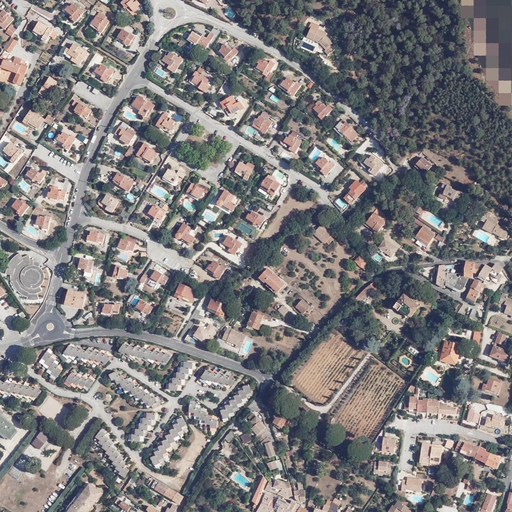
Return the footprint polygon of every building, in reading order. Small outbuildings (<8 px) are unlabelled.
[(132,4),(137,12),(141,9),(139,7),(141,5),(137,0),(126,0),(123,4),(127,9),(129,6),(132,4)] [(136,14),(137,12),(132,4),(129,6),(136,14)] [(85,13),(81,9),(78,11),(73,6),(70,10),(68,7),(64,11),(73,20),(72,20),(76,24),(85,13)] [(7,23),(4,27),(8,30),(16,20),(6,11),(1,16),(0,17),(0,18),(5,22),(6,21),(7,23)] [(112,18),(101,11),(93,24),(101,28),(99,30),(103,32),(112,18)] [(56,33),(38,22),(34,30),(43,36),(41,38),(46,41),(49,37),(53,40),(56,33)] [(318,33),(319,30),(321,27),(312,23),(310,27),(312,28),(307,37),(314,40),(320,42),(323,42),(328,49),(327,50),(331,54),(336,50),(333,45),(334,44),(327,36),(328,35),(323,32),(322,34),(318,33)] [(215,35),(210,32),(207,37),(198,33),(199,31),(195,28),(193,30),(192,29),(186,38),(197,45),(198,42),(202,44),(202,46),(206,48),(215,35)] [(135,37),(124,30),(119,38),(126,42),(126,44),(129,47),(135,37)] [(4,50),(12,54),(18,41),(10,38),(4,50)] [(225,42),(223,44),(225,46),(220,50),(225,55),(224,57),(228,60),(231,57),(232,57),(238,51),(234,48),(233,49),(231,47),(225,42)] [(323,42),(320,42),(321,44),(326,50),(327,50),(328,49),(323,42)] [(87,53),(72,43),(67,52),(74,57),(72,60),(79,64),(82,58),(84,58),(87,53)] [(171,65),(169,69),(176,73),(184,60),(172,52),(168,56),(167,55),(164,60),(171,65)] [(28,68),(20,65),(19,67),(12,64),(1,58),(0,60),(0,71),(1,69),(16,75),(13,83),(20,87),(28,68)] [(19,67),(20,65),(21,61),(15,58),(12,64),(19,67)] [(162,63),(169,69),(171,65),(164,60),(162,63)] [(270,72),(271,72),(276,65),(271,62),(270,63),(267,62),(266,63),(259,60),(257,63),(259,65),(256,69),(264,74),(264,75),(267,76),(270,72)] [(113,71),(109,67),(108,69),(101,65),(99,68),(97,67),(94,72),(104,78),(103,80),(107,82),(113,71)] [(199,78),(196,82),(201,85),(200,88),(207,93),(212,86),(208,83),(211,79),(197,71),(195,75),(196,76),(199,78)] [(276,75),(271,72),(266,80),(270,83),(276,75)] [(58,82),(50,76),(45,84),(44,83),(40,90),(44,93),(43,95),(51,100),(54,95),(49,91),(54,85),(55,86),(58,82)] [(302,85),(298,82),(297,84),(288,78),(285,83),(283,82),(282,85),(293,92),(292,93),(296,96),(302,85)] [(157,105),(150,102),(150,103),(145,100),(146,99),(140,95),(134,106),(144,112),(143,115),(146,117),(152,109),(154,110),(157,105)] [(232,107),(236,114),(243,110),(243,111),(248,109),(244,102),(240,104),(235,97),(223,104),(227,110),(232,107)] [(92,110),(76,100),(73,105),(77,107),(75,111),(82,115),(83,114),(88,117),(92,110)] [(319,101),(316,105),(318,106),(315,110),(321,116),(320,117),(324,120),(327,115),(329,116),(335,109),(330,106),(328,107),(327,106),(326,107),(319,101)] [(231,117),(236,114),(232,107),(227,110),(231,117)] [(38,113),(31,109),(23,121),(28,124),(31,119),(34,120),(32,123),(35,125),(35,126),(39,128),(45,119),(38,114),(38,113)] [(270,120),(271,119),(272,116),(266,112),(263,116),(270,120)] [(166,127),(173,131),(176,126),(175,124),(176,121),(165,115),(158,126),(164,129),(166,127)] [(52,127),(56,120),(50,116),(46,123),(52,127)] [(276,122),(271,119),(270,120),(263,116),(261,119),(259,118),(257,123),(259,124),(267,129),(266,131),(265,131),(269,134),(276,122)] [(345,121),(340,126),(343,129),(341,131),(347,136),(345,138),(353,144),(360,137),(357,135),(358,133),(345,121)] [(124,137),(122,139),(131,145),(139,133),(131,129),(130,130),(123,126),(118,134),(121,136),(122,135),(124,137)] [(78,139),(73,135),(72,136),(65,131),(63,134),(61,133),(58,138),(68,144),(67,147),(71,150),(78,139)] [(295,145),(294,148),(299,151),(305,142),(294,134),(292,136),(290,135),(287,140),(295,145)] [(160,155),(157,153),(156,154),(153,152),(154,151),(151,149),(152,147),(147,144),(140,156),(145,159),(145,157),(153,162),(155,159),(157,160),(160,155)] [(11,145),(4,153),(12,161),(11,163),(14,166),(25,154),(21,151),(19,153),(11,145)] [(128,156),(131,158),(137,149),(135,147),(132,151),(130,152),(128,156)] [(387,163),(375,155),(373,159),(370,157),(366,162),(374,168),(372,170),(379,175),(387,163)] [(323,158),(318,163),(326,171),(325,172),(328,175),(338,165),(334,161),(332,162),(327,156),(324,159),(323,158)] [(425,159),(417,168),(422,172),(423,170),(428,175),(435,167),(425,159)] [(256,170),(250,166),(244,163),(239,171),(248,176),(247,178),(250,181),(256,170)] [(31,171),(28,177),(36,181),(37,180),(42,183),(48,174),(44,171),(42,174),(34,169),(32,172),(31,171)] [(187,175),(180,171),(178,175),(170,170),(165,176),(169,178),(168,179),(175,184),(180,176),(185,179),(187,175)] [(126,188),(131,191),(136,184),(120,174),(116,180),(122,185),(122,186),(125,189),(126,188)] [(283,184),(277,181),(269,177),(267,180),(264,184),(273,190),(272,192),(276,195),(283,184)] [(9,186),(0,178),(0,190),(3,192),(6,189),(9,186)] [(371,182),(367,178),(361,183),(366,187),(371,182)] [(366,187),(361,183),(358,180),(354,184),(356,187),(353,190),(354,191),(348,198),(353,203),(367,188),(366,187)] [(208,188),(202,184),(200,186),(195,183),(190,191),(194,194),(193,194),(201,199),(208,188)] [(465,191),(459,189),(458,190),(452,188),(453,186),(444,183),(442,186),(446,188),(445,191),(443,190),(439,196),(447,199),(449,196),(454,199),(454,200),(459,202),(465,191)] [(356,187),(354,184),(348,191),(350,194),(345,199),(352,205),(353,203),(348,198),(354,191),(353,190),(356,187)] [(69,192),(64,191),(64,192),(60,191),(61,187),(56,186),(55,188),(52,187),(50,198),(62,201),(62,199),(67,200),(69,192)] [(242,199),(227,189),(223,197),(225,199),(224,200),(223,199),(221,200),(220,201),(220,203),(220,204),(220,205),(221,206),(223,206),(226,205),(235,211),(242,199)] [(113,203),(110,208),(116,212),(122,202),(112,195),(108,200),(113,203)] [(20,200),(14,208),(22,214),(21,215),(25,217),(32,207),(28,205),(27,205),(20,200)] [(424,207),(419,203),(415,210),(417,211),(419,208),(421,210),(424,207)] [(166,212),(155,205),(150,213),(157,217),(158,216),(163,219),(166,212)] [(267,219),(255,211),(253,215),(251,214),(248,219),(257,224),(258,223),(263,226),(267,219)] [(489,224),(508,233),(510,229),(502,225),(502,226),(498,224),(500,221),(490,216),(492,213),(487,211),(484,216),(483,216),(481,220),(487,223),(489,224)] [(386,221),(375,213),(368,221),(375,226),(374,228),(373,229),(378,232),(386,221)] [(432,228),(414,215),(412,218),(420,223),(420,224),(423,226),(415,237),(421,241),(424,238),(430,243),(436,234),(431,230),(432,228)] [(55,221),(50,219),(49,221),(42,219),(40,227),(48,230),(48,231),(52,232),(55,221)] [(197,227),(189,222),(184,230),(188,232),(187,234),(184,233),(183,233),(181,234),(180,235),(180,236),(180,238),(182,239),(184,240),(186,239),(195,244),(201,236),(194,232),(197,227)] [(493,233),(493,232),(494,231),(487,227),(489,224),(487,223),(483,228),(493,233)] [(506,238),(508,233),(489,224),(487,227),(494,231),(493,232),(506,238)] [(326,244),(327,242),(332,237),(334,235),(323,225),(315,233),(326,244)] [(106,237),(92,233),(91,237),(89,237),(88,242),(98,245),(98,242),(105,244),(106,237)] [(444,243),(446,238),(439,233),(436,237),(442,241),(444,243)] [(498,240),(491,236),(488,242),(488,243),(495,247),(498,240)] [(246,246),(232,237),(226,245),(233,250),(232,252),(237,256),(241,250),(243,251),(246,246)] [(332,237),(327,242),(331,245),(335,239),(332,237)] [(384,243),(380,248),(394,257),(401,248),(387,238),(384,243)] [(424,238),(421,241),(428,246),(430,243),(424,238)] [(134,251),(136,244),(129,243),(127,241),(122,240),(119,249),(128,251),(129,250),(134,251)] [(483,259),(489,259),(492,254),(487,251),(483,259)] [(370,265),(365,260),(358,254),(355,258),(358,261),(357,262),(363,267),(364,266),(367,269),(370,266),(370,265)] [(40,302),(40,300),(40,296),(44,294),(41,289),(45,285),(46,282),(46,279),(45,277),(44,274),(42,271),(41,269),(35,267),(35,263),(36,262),(32,261),(31,257),(24,259),(22,256),(17,259),(12,265),(9,270),(7,276),(12,276),(13,284),(14,284),(15,287),(17,291),(20,295),(23,297),(26,298),(29,299),(29,301),(40,302)] [(96,264),(82,260),(80,269),(88,271),(88,274),(93,276),(96,264)] [(214,266),(211,270),(219,275),(218,277),(221,279),(229,269),(224,265),(223,266),(215,261),(213,265),(214,266)] [(474,273),(475,264),(466,262),(466,263),(465,274),(464,277),(469,278),(471,279),(473,279),(474,273)] [(456,273),(457,264),(445,266),(445,272),(448,273),(456,273)] [(482,265),(475,264),(474,273),(477,274),(482,266),(482,265)] [(478,278),(485,282),(485,281),(490,273),(500,280),(503,276),(500,273),(501,272),(503,269),(502,268),(496,264),(493,268),(492,267),(491,268),(486,265),(478,278)] [(131,273),(123,271),(118,269),(115,279),(121,281),(122,278),(129,280),(131,273)] [(288,284),(270,269),(262,277),(268,282),(280,293),(288,284)] [(445,288),(445,284),(448,273),(445,272),(443,272),(438,271),(438,272),(439,273),(438,278),(437,284),(439,285),(444,288),(445,288)] [(171,280),(158,272),(152,281),(160,286),(162,283),(167,287),(171,280)] [(464,277),(465,274),(463,274),(460,274),(459,277),(456,277),(456,273),(448,273),(445,284),(455,289),(460,291),(463,291),(469,278),(464,277)] [(147,276),(142,283),(146,286),(151,278),(147,276)] [(480,293),(480,292),(484,284),(476,281),(472,286),(471,288),(480,293)] [(198,291),(183,284),(177,297),(183,300),(185,298),(193,302),(198,291)] [(366,289),(371,296),(377,292),(372,284),(366,289)] [(476,302),(480,293),(471,288),(467,298),(476,302)] [(364,291),(360,294),(365,300),(371,296),(366,289),(364,291)] [(87,294),(70,290),(67,305),(83,309),(87,294)] [(394,308),(398,312),(400,310),(410,317),(411,318),(420,306),(404,295),(394,308)] [(499,304),(508,307),(510,308),(509,309),(507,308),(505,314),(511,316),(511,300),(508,299),(509,297),(503,295),(499,304)] [(227,306),(211,300),(207,310),(216,314),(215,317),(222,320),(227,306)] [(304,300),(298,307),(305,314),(309,311),(311,312),(314,309),(304,300)] [(157,310),(145,302),(139,310),(147,315),(148,313),(153,316),(157,310)] [(282,303),(279,305),(276,308),(278,311),(284,305),(282,303)] [(124,305),(119,304),(119,306),(109,304),(108,307),(106,307),(105,312),(115,314),(116,313),(122,314),(124,305)] [(155,313),(160,315),(165,307),(160,304),(155,313)] [(467,307),(464,305),(459,312),(458,313),(461,315),(463,315),(468,308),(467,307)] [(286,307),(281,311),(286,316),(290,311),(286,307)] [(255,309),(254,313),(249,325),(259,329),(264,316),(274,320),(275,317),(273,316),(255,309)] [(400,310),(398,312),(408,319),(410,317),(400,310)] [(230,328),(227,331),(224,339),(238,344),(237,346),(243,349),(248,336),(230,328)] [(497,341),(505,344),(507,338),(500,335),(497,341)] [(456,365),(461,345),(456,344),(456,345),(451,344),(451,343),(446,341),(441,360),(456,365)] [(127,347),(123,344),(118,351),(123,354),(124,352),(129,356),(131,354),(135,357),(136,355),(141,358),(143,356),(147,359),(149,357),(153,361),(155,359),(159,362),(161,360),(165,363),(170,356),(166,353),(165,353),(164,355),(159,352),(157,354),(153,350),(152,352),(147,349),(145,351),(141,348),(139,350),(135,347),(134,349),(129,345),(127,347)] [(69,346),(64,353),(69,356),(70,354),(75,358),(76,356),(81,359),(82,357),(87,360),(88,358),(93,361),(94,359),(99,363),(100,361),(105,364),(108,360),(109,361),(112,357),(110,356),(110,357),(105,354),(103,356),(99,352),(97,354),(92,351),(91,353),(86,350),(85,352),(81,349),(79,351),(75,347),(73,349),(69,346)] [(507,364),(511,355),(494,348),(491,357),(507,364)] [(51,355),(50,354),(46,351),(42,358),(46,361),(45,364),(50,367),(48,369),(53,372),(51,374),(56,378),(61,371),(56,367),(58,366),(56,365),(53,362),(54,360),(53,360),(50,357),(51,355)] [(192,363),(183,362),(183,368),(180,368),(179,373),(176,373),(175,379),(172,378),(172,384),(169,384),(168,389),(176,390),(176,389),(177,385),(180,385),(181,379),(184,379),(184,374),(188,374),(188,373),(188,368),(191,369),(195,369),(195,367),(194,367),(191,367),(192,363)] [(205,370),(200,377),(205,381),(207,379),(211,382),(213,380),(218,383),(219,381),(224,385),(225,383),(230,386),(235,379),(230,376),(229,378),(224,375),(223,376),(217,373),(216,375),(211,372),(210,374),(205,370)] [(114,379),(117,384),(120,383),(122,388),(125,386),(127,391),(130,390),(133,395),(136,393),(139,399),(141,398),(144,402),(147,401),(149,406),(151,405),(153,408),(159,405),(158,403),(162,401),(161,400),(158,401),(156,402),(154,398),(154,397),(153,397),(151,398),(149,394),(148,393),(147,393),(145,394),(144,391),(143,390),(140,391),(138,387),(138,386),(137,386),(135,387),(133,384),(132,382),(132,383),(129,384),(127,380),(126,378),(124,380),(121,375),(118,376),(116,372),(108,375),(111,381),(114,379)] [(78,384),(82,387),(83,386),(88,389),(93,382),(88,378),(86,380),(82,377),(81,379),(76,375),(74,378),(71,375),(70,375),(65,381),(70,384),(71,382),(76,386),(78,384)] [(498,393),(501,384),(489,380),(487,385),(484,385),(482,392),(485,393),(486,390),(498,393)] [(0,382),(0,389),(4,392),(6,390),(11,393),(12,391),(16,395),(18,392),(23,396),(24,394),(29,397),(30,395),(34,398),(39,391),(34,388),(33,390),(28,387),(27,389),(22,386),(21,387),(16,384),(15,386),(10,383),(9,385),(4,382),(3,384),(0,382)] [(245,394),(251,393),(248,385),(243,387),(244,390),(238,391),(239,394),(235,396),(233,396),(234,399),(230,401),(229,401),(230,404),(226,406),(224,406),(225,409),(220,411),(223,418),(228,417),(227,413),(233,412),(232,409),(237,407),(236,404),(242,402),(241,399),(246,397),(245,394)] [(279,403),(281,398),(274,394),(269,404),(277,409),(280,404),(279,403)] [(418,410),(419,401),(419,397),(415,396),(415,399),(411,398),(411,399),(411,404),(408,404),(407,404),(406,411),(410,411),(410,409),(418,410)] [(425,414),(428,414),(430,400),(425,400),(424,402),(419,401),(418,410),(418,411),(425,412),(425,414)] [(432,412),(440,413),(440,405),(441,403),(437,402),(437,401),(430,400),(428,414),(432,414),(432,412)] [(195,405),(194,404),(190,404),(189,412),(194,413),(194,416),(199,417),(199,420),(205,420),(205,423),(210,424),(210,427),(216,428),(217,420),(215,420),(211,419),(211,416),(206,415),(206,412),(200,411),(201,408),(199,408),(195,408),(195,405)] [(440,413),(440,415),(457,416),(458,410),(453,409),(453,407),(449,407),(449,406),(440,405),(440,413)] [(155,414),(147,413),(146,419),(143,418),(142,424),(139,424),(139,429),(135,429),(135,435),(132,435),(131,440),(139,441),(140,435),(143,436),(144,430),(147,430),(147,425),(150,425),(151,419),(154,420),(155,414)] [(277,413),(275,416),(277,418),(286,423),(288,420),(279,414),(277,413)] [(248,418),(252,422),(257,417),(254,414),(248,418)] [(474,423),(476,415),(473,415),(469,414),(467,422),(474,423)] [(479,416),(476,415),(474,423),(467,422),(467,423),(477,426),(479,416)] [(0,433),(7,439),(15,430),(0,416),(0,433)] [(493,416),(492,419),(487,418),(485,427),(504,431),(506,419),(493,416)] [(155,455),(150,458),(154,465),(159,463),(158,459),(163,457),(161,454),(167,452),(165,449),(170,446),(169,443),(174,441),(173,438),(178,435),(176,432),(181,430),(180,427),(186,425),(182,417),(176,420),(178,423),(173,425),(174,428),(169,430),(170,433),(165,436),(166,439),(161,441),(163,444),(158,447),(159,450),(155,452),(154,452),(155,455)] [(267,428),(264,425),(263,426),(261,425),(262,424),(261,423),(262,422),(257,417),(252,422),(256,426),(252,429),(258,435),(256,436),(263,443),(262,444),(268,451),(270,458),(275,456),(272,444),(271,444),(270,443),(271,442),(271,441),(265,435),(266,433),(264,430),(267,428)] [(286,423),(277,418),(275,421),(274,423),(282,428),(286,423)] [(104,433),(100,430),(95,437),(100,440),(99,442),(103,445),(102,447),(106,451),(105,453),(110,456),(108,458),(113,461),(112,463),(117,467),(115,468),(120,472),(118,474),(123,477),(128,470),(123,467),(125,465),(120,462),(121,460),(120,459),(117,457),(118,455),(117,454),(114,451),(115,450),(110,446),(112,444),(107,441),(108,439),(107,438),(104,436),(105,434),(104,433)] [(48,436),(41,431),(31,444),(38,449),(48,436)] [(224,440),(229,443),(233,437),(230,432),(224,440)] [(252,440),(248,433),(241,436),(246,444),(252,440)] [(384,438),(383,451),(391,452),(390,453),(395,454),(397,441),(392,441),(392,439),(384,438)] [(447,440),(445,447),(451,450),(454,442),(447,440)] [(479,448),(459,442),(455,450),(470,457),(471,456),(475,458),(480,448),(479,448)] [(421,462),(431,464),(431,463),(433,446),(423,445),(421,462)] [(431,463),(440,465),(441,465),(443,448),(433,446),(431,463)] [(475,458),(486,464),(491,454),(486,452),(486,451),(480,448),(475,458)] [(486,464),(486,465),(497,469),(502,459),(494,455),(494,454),(492,453),(492,454),(491,454),(486,464)] [(275,461),(267,464),(270,469),(270,471),(277,468),(275,461)] [(375,469),(374,472),(378,473),(378,474),(387,475),(387,473),(391,473),(392,464),(380,463),(380,464),(372,463),(371,469),(375,469)] [(129,481),(132,485),(137,478),(133,476),(129,481)] [(464,483),(468,484),(471,486),(473,481),(470,480),(471,477),(467,476),(466,476),(464,483)] [(254,507),(255,508),(256,509),(260,502),(262,495),(262,494),(268,481),(264,477),(253,501),(255,504),(254,507)] [(148,485),(164,495),(169,488),(153,478),(148,485)] [(408,482),(404,481),(402,492),(407,492),(407,489),(416,490),(416,491),(422,492),(422,484),(426,485),(429,485),(429,481),(408,479),(408,482)] [(293,496),(290,482),(285,483),(284,483),(277,480),(275,484),(274,487),(268,485),(266,490),(278,494),(286,488),(289,497),(293,496)] [(475,493),(477,488),(476,487),(471,486),(468,484),(465,491),(467,492),(468,491),(475,493)] [(68,511),(88,511),(102,494),(90,485),(74,506),(73,506),(68,511)] [(164,495),(172,500),(177,492),(169,488),(164,495)] [(290,499),(289,497),(286,488),(278,494),(290,499)] [(179,504),(184,497),(177,492),(172,500),(179,504)] [(481,511),(490,511),(497,497),(489,493),(481,511)] [(270,507),(274,497),(266,494),(262,503),(270,507)] [(277,502),(277,501),(275,500),(276,498),(274,497),(270,507),(262,503),(257,511),(272,511),(273,510),(277,502)] [(282,500),(279,498),(277,501),(277,502),(285,507),(289,509),(291,505),(290,505),(282,500)] [(122,500),(118,505),(127,511),(130,507),(122,500)] [(292,501),(290,505),(291,505),(289,509),(285,507),(282,511),(290,511),(291,511),(293,511),(296,504),(292,501)] [(282,511),(285,507),(277,502),(273,510),(277,511),(282,511)] [(408,511),(410,509),(400,503),(397,508),(393,506),(389,511),(408,511)]
